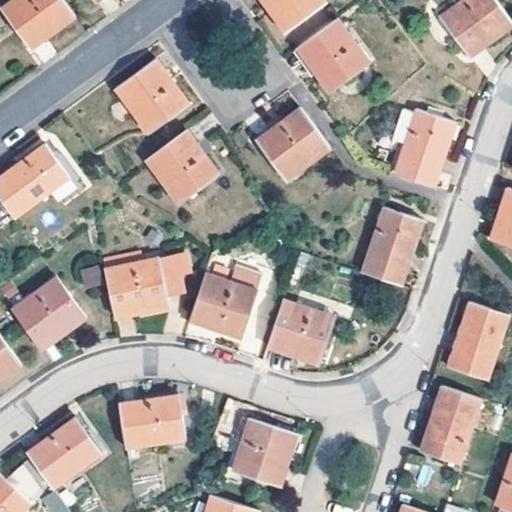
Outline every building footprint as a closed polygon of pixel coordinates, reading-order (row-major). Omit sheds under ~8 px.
[(61,0),(8,0),(0,6),(0,8),(22,39),(45,23),(52,30),(72,15),(61,0)] [(276,5),(272,0),(262,0),(270,11),(273,7),(276,5)] [(323,0),(272,0),(276,5),(273,7),(270,11),(284,31),(325,2),(323,0)] [(511,22),(495,0),(462,0),(440,18),(463,49),(486,33),(489,37),(492,40),(511,25),(511,22)] [(337,19),(304,41),(322,65),(318,69),(314,72),(328,92),(368,63),(337,19)] [(45,23),(22,39),(29,48),(52,30),(45,23)] [(486,33),(463,49),(469,57),(492,40),(489,37),(486,33)] [(296,47),(314,72),(318,69),(322,65),(304,41),(296,47)] [(155,61),(115,90),(147,134),(188,105),(168,79),(155,61)] [(279,123),(255,141),(286,182),(330,149),(299,108),(279,123)] [(403,143),(393,174),(433,186),(453,120),(430,113),(415,108),(414,112),(402,108),(392,139),(403,143)] [(185,131),(144,160),(177,205),(218,176),(185,131)] [(45,144),(0,176),(0,198),(14,217),(53,189),(69,177),(54,158),(45,144)] [(54,158),(69,177),(53,189),(63,202),(85,186),(60,153),(54,158)] [(511,190),(506,188),(496,216),(501,217),(506,218),(511,200),(511,190)] [(496,216),(488,238),(511,246),(511,200),(506,218),(501,217),(496,216)] [(384,206),(362,271),(401,285),(424,219),(384,206)] [(149,228),(143,237),(154,243),(160,234),(149,228)] [(184,251),(159,257),(167,293),(183,290),(179,272),(188,269),(184,251)] [(103,261),(105,268),(140,260),(138,253),(103,261)] [(140,260),(105,268),(114,305),(142,300),(144,310),(170,304),(167,293),(159,257),(158,256),(140,260)] [(205,272),(191,311),(220,320),(217,327),(241,335),(262,273),(234,264),(229,280),(205,272)] [(57,275),(11,308),(36,341),(62,322),(68,329),(87,315),(57,275)] [(283,297),(271,336),(296,345),(295,349),(293,352),(321,361),(336,315),(283,297)] [(117,317),(144,310),(142,300),(114,305),(117,317)] [(472,301),(449,366),(489,379),(511,314),(472,301)] [(189,318),(217,327),(220,320),(191,311),(189,318)] [(42,349),(68,329),(62,322),(36,341),(42,349)] [(0,332),(0,373),(3,377),(22,363),(0,332)] [(268,344),(293,352),(295,349),(296,345),(271,336),(268,344)] [(443,385),(422,450),(461,463),(482,398),(443,385)] [(180,395),(120,403),(126,446),(186,439),(180,395)] [(76,416),(27,449),(54,485),(101,452),(76,416)] [(297,434),(250,418),(234,470),(272,482),(281,455),(285,456),(290,458),(297,434)] [(281,455),(272,482),(281,485),(290,458),(285,456),(281,455)] [(511,457),(497,503),(511,508),(511,457)] [(0,472),(0,511),(22,511),(31,503),(8,481),(0,472)] [(69,511),(54,490),(41,499),(50,511),(69,511)] [(212,494),(205,511),(257,511),(258,510),(212,494)] [(432,511),(404,502),(401,511),(432,511)]
